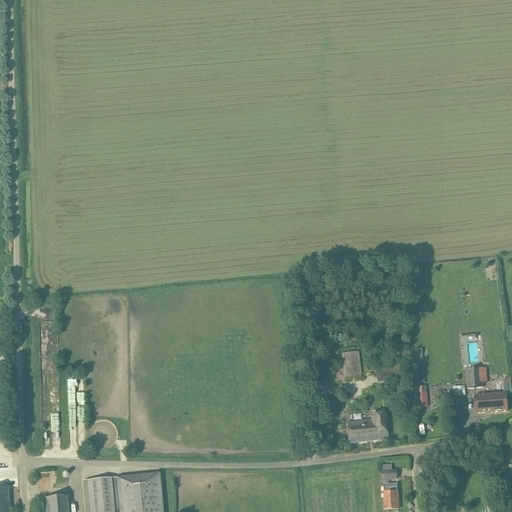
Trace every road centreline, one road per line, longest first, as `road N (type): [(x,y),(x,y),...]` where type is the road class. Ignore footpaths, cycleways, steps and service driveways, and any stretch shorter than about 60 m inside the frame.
road 1 (unclassified): [(20,461),(9,0)]
road 2 (unclassified): [(20,461),(276,466),(415,448)]
